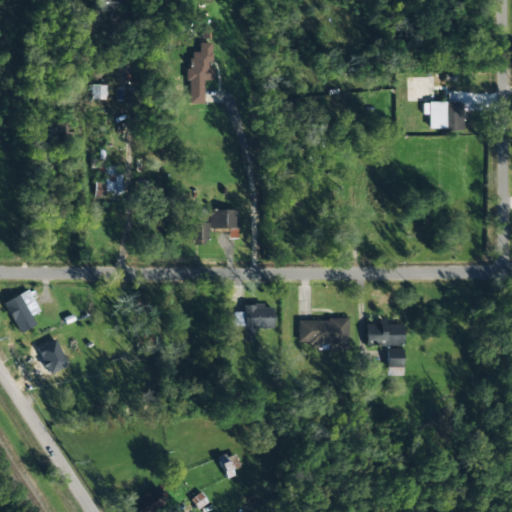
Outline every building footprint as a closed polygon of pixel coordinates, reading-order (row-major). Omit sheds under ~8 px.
[(202,104),(202,81),(212,81),(212,67),(209,67),(210,43),(198,43),(197,52),(188,52),(187,103),(202,104)] [(105,85),(90,85),(90,99),(105,99),(105,85)] [(427,129),(461,130),(461,103),(427,102),(427,129)] [(93,197),(108,197),(108,199),(122,199),(122,174),(115,174),(115,166),(103,166),(103,182),(93,182),(93,197)] [(236,210),(188,210),(188,245),(205,245),(205,229),(227,229),(227,239),(236,239),(236,210)] [(18,333),(34,325),(29,316),(38,311),(27,289),(2,303),(18,333)] [(271,307),(262,307),(262,304),(242,304),(242,312),(231,312),(232,327),(242,327),(242,341),(252,341),(252,329),(272,328),(271,307)] [(401,346),(401,324),(384,325),(384,318),(377,319),(377,324),(364,325),(364,347),(401,346)] [(296,320),(297,343),(325,343),(325,351),(347,350),(346,319),(296,320)] [(401,349),(385,349),(385,375),(401,376),(401,349)]
